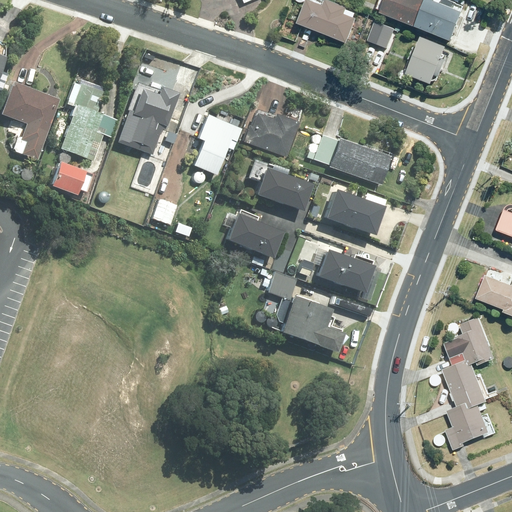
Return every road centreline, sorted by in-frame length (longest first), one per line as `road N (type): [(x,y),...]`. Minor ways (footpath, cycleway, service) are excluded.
road 1 (residential): [(79,0),(474,136)]
road 2 (secondary): [(474,136),(396,342),(388,447)]
